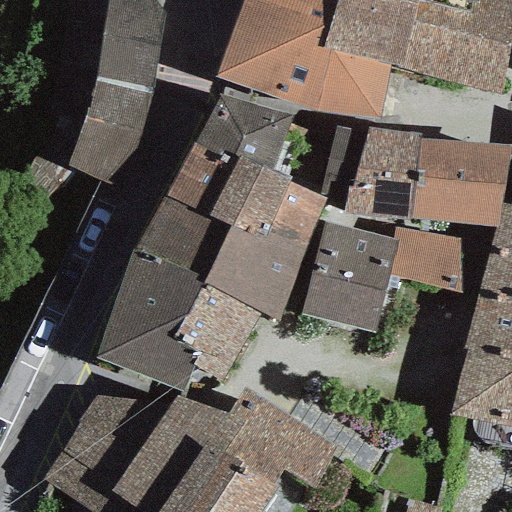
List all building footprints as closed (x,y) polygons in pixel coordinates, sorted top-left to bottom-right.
[(84,120),(66,167),(122,190),(142,133),(150,97),(164,14),(153,0),(110,0),(96,81),(84,120)] [(321,48),(335,0),(243,0),(215,78),(314,110),(379,124),(389,65),(321,48)] [(511,0),(335,0),(321,48),(389,65),(500,94),(511,33),(511,0)] [(290,117),(219,96),(193,145),(272,171),(290,117)] [(410,220),(420,139),(420,133),(367,128),(366,133),(335,127),(319,197),(345,202),(342,215),(410,220)] [(420,139),(410,220),(496,227),(500,204),(510,146),(420,139)] [(272,171),(193,145),(165,196),(263,241),(269,231),(305,248),(324,201),(287,183),(290,177),(272,171)] [(263,241),(165,196),(133,250),(204,282),(202,286),(259,313),(278,324),(305,248),(269,231),(263,241)] [(511,205),(510,205),(500,204),(496,227),(460,351),(466,352),(447,417),(511,430),(511,205)] [(393,240),(324,222),(301,315),(375,333),(389,274),(461,293),(460,239),(394,228),(393,240)] [(204,282),(133,250),(93,360),(183,394),(193,367),(197,356),(172,336),(202,286),(204,282)] [(259,313),(202,286),(172,336),(197,356),(193,367),(220,384),(259,313)] [(171,403),(96,395),(38,481),(86,511),(261,511),(276,489),(272,485),(282,469),(313,489),(336,448),(244,390),(227,416),(175,397),(171,403)]
